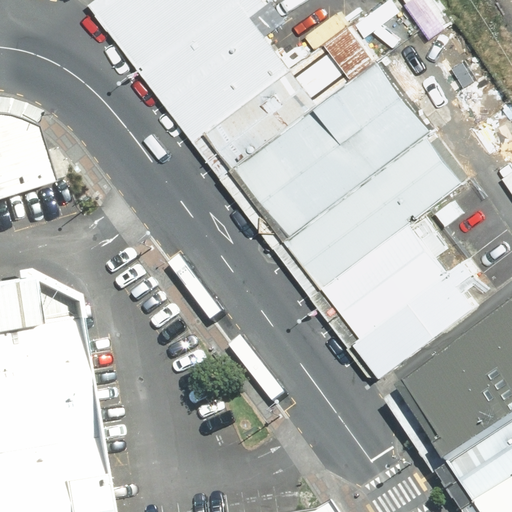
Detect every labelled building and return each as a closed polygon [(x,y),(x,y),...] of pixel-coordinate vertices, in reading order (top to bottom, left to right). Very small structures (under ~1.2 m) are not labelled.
[(93,0),(195,139),(204,132),(283,73),(295,64),(256,13),(270,3),(268,0),(93,0)] [(347,23),(376,0),(309,0),(305,4),(330,36),(347,23)] [(458,17),(442,0),(413,0),(405,7),(434,39),(458,17)] [(313,111),(376,64),(346,25),(331,37),(295,64),(283,73),(313,111)] [(479,72),(455,41),(438,54),(462,85),(479,72)] [(313,111),(231,170),(281,237),(432,128),(383,60),(376,64),(313,111)] [(313,111),(283,73),(204,132),(231,170),(313,111)] [(0,190),(41,177),(22,123),(5,106),(0,106),(0,190)] [(511,115),(485,137),(511,169),(511,115)] [(432,128),(281,237),(319,289),(414,220),(470,180),(432,128)] [(414,220),(319,289),(354,337),(449,268),(414,220)] [(449,268),(354,337),(382,375),(480,303),(453,265),(449,268)] [(0,511),(99,511),(62,309),(33,312),(26,270),(0,274),(0,511)] [(511,324),(406,391),(457,471),(511,436),(511,324)] [(511,436),(457,471),(476,501),(511,478),(511,436)] [(511,511),(511,478),(476,501),(482,511),(511,511)]
